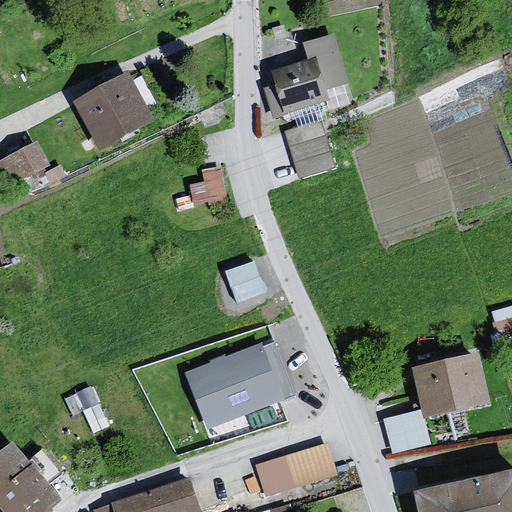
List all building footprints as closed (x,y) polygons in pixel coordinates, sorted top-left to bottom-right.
[(277,77),(290,119),(335,105),(322,63),(277,77)] [(78,108),(109,161),(160,132),(130,79),(78,108)] [(288,139),(302,184),(336,173),(322,128),(288,139)] [(42,148),(0,168),(0,173),(11,196),(55,174),(42,148)] [(224,168),(192,172),(195,201),(228,198),(224,168)] [(228,264),(236,296),(265,289),(257,257),(228,264)] [(275,341),(186,370),(207,437),(296,396),(275,341)] [(483,360),(418,374),(429,427),(497,413),(483,360)] [(0,511),(2,511),(7,511),(8,511),(58,511),(68,504),(37,465),(23,450),(0,469),(0,511)] [(331,452),(257,470),(265,499),(339,481),(331,452)] [(511,511),(511,483),(422,504),(425,511),(511,511)] [(201,511),(194,486),(105,511),(201,511)]
